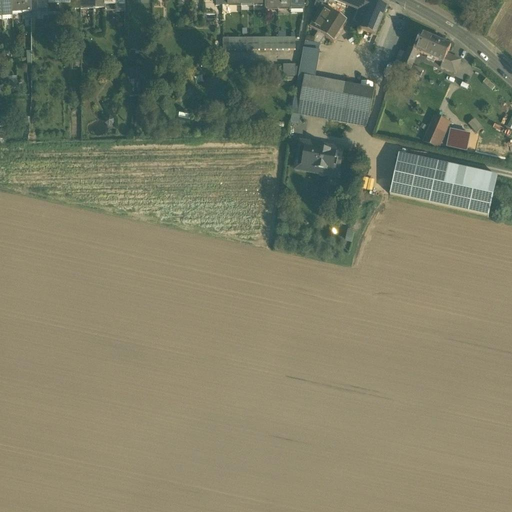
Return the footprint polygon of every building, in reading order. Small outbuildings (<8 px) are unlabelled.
[(0,0),(2,20),(12,19),(12,15),(10,0),(0,0)] [(20,0),(10,0),(12,15),(22,14),(20,0)] [(30,0),(20,0),(22,14),(31,13),(30,0)] [(30,0),(31,13),(31,20),(37,20),(37,12),(47,12),(48,4),(48,3),(47,0),(30,0)] [(69,0),(69,4),(48,4),(47,12),(48,12),(48,14),(75,14),(75,13),(75,10),(74,0),(69,0)] [(95,0),(86,0),(86,6),(86,9),(93,9),(93,8),(95,8),(95,0)] [(103,0),(95,0),(95,8),(95,9),(104,8),(104,4),(103,0)] [(278,0),(265,0),(266,4),(266,8),(278,8),(278,0)] [(290,0),(278,0),(278,8),(290,8),(290,0)] [(303,0),(290,0),(290,8),(304,8),(303,0)] [(330,0),(316,0),(314,7),(321,9),(322,6),(326,9),(330,0)] [(371,1),(368,0),(341,0),(360,8),(361,5),(368,8),(371,1)] [(387,8),(371,1),(368,8),(359,30),(375,36),(387,8)] [(326,9),(322,6),(321,9),(316,17),(329,26),(336,16),(326,9)] [(329,26),(316,17),(310,27),(333,43),(346,22),(336,16),(329,26)] [(421,34),(414,50),(413,51),(413,52),(417,53),(426,57),(434,40),(421,34)] [(434,40),(426,57),(442,65),(443,65),(447,55),(451,47),(434,40)] [(319,45),(305,42),(303,49),(317,52),(319,45)] [(413,51),(410,49),(407,55),(402,67),(408,70),(409,70),(411,66),(417,53),(413,52),(413,51)] [(407,55),(400,52),(396,61),(395,64),(402,67),(407,55)] [(460,61),(447,55),(443,65),(442,65),(441,68),(454,74),(460,61)] [(299,65),(284,65),(284,76),(299,76),(299,65)] [(422,71),(411,66),(409,70),(408,70),(406,76),(418,81),(422,71)] [(127,88),(137,88),(137,70),(127,70),(127,88)] [(304,78),(298,77),(294,101),(299,102),(304,78)] [(374,91),(304,78),(299,102),(369,115),(374,91)] [(299,102),(294,101),(291,115),(367,129),(369,115),(299,102)] [(440,149),(449,128),(436,122),(426,143),(440,149)] [(481,128),(476,122),(471,127),(477,132),(481,128)] [(450,131),(446,148),(466,152),(469,135),(450,131)] [(341,154),(306,148),(302,167),(313,170),(312,174),(325,176),(326,172),(337,174),(341,154)] [(497,178),(398,156),(390,196),(488,217),(497,178)]
